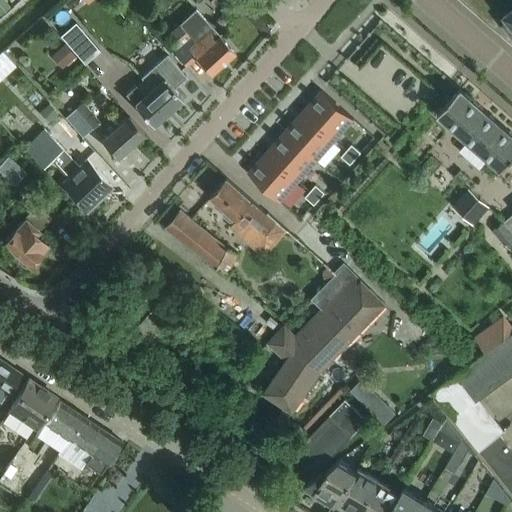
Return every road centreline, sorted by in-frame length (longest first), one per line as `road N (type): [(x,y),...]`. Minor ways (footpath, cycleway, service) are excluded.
road 1 (residential): [(299,28),(53,305),(29,303),(0,284)]
road 2 (tertiary): [(273,511),(0,334)]
